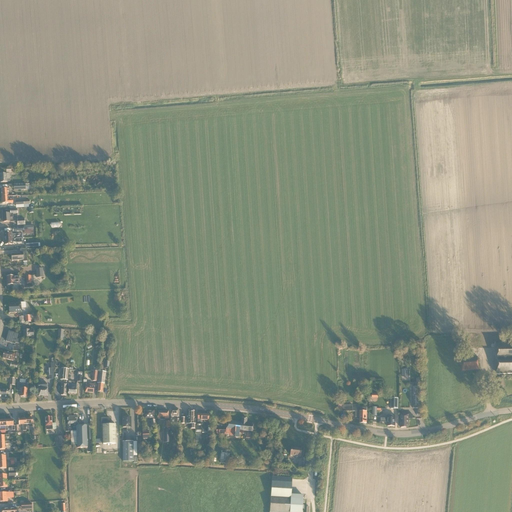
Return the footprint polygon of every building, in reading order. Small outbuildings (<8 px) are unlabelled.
[(7,182),(10,181),(10,179),(10,174),(9,174),(7,174),(0,174),(1,183),(7,182)] [(17,210),(7,210),(3,210),(3,214),(3,222),(10,222),(10,217),(13,217),(13,214),(17,214),(17,210)] [(27,262),(26,249),(20,250),(20,253),(12,254),(12,261),(23,260),(23,262),(27,262)] [(23,284),(34,284),(34,275),(26,276),(26,279),(23,280),(23,284)] [(8,285),(14,285),(19,284),(19,276),(14,276),(7,277),(8,285)] [(22,312),(21,306),(21,303),(9,304),(10,313),(22,312)] [(15,344),(15,346),(13,346),(13,351),(19,352),(20,344),(19,343),(20,340),(17,339),(18,334),(9,331),(6,341),(15,344)] [(511,342),(495,343),(496,374),(511,374),(511,342)] [(14,361),(15,354),(4,352),(3,358),(14,361)] [(462,371),(479,369),(478,357),(461,358),(462,371)] [(104,384),(106,372),(99,371),(98,383),(98,392),(103,392),(104,384)] [(25,383),(26,380),(20,380),(20,383),(18,383),(17,391),(21,391),(20,397),(27,397),(28,389),(28,384),(25,383)] [(76,394),(77,384),(74,384),(74,381),(68,381),(68,393),(76,394)] [(413,408),(421,408),(421,386),(418,386),(417,383),(411,383),(411,387),(413,387),(413,408)] [(39,396),(48,396),(48,388),(47,384),(37,384),(37,388),(37,392),(38,392),(39,396)] [(94,393),(94,384),(86,384),(85,392),(94,393)] [(0,398),(10,399),(10,390),(0,389),(0,398)] [(356,417),(360,417),(360,423),(367,424),(367,412),(367,408),(353,408),(353,406),(349,405),(344,405),(344,402),(341,402),(341,403),(338,403),(338,411),(343,411),(343,412),(353,412),(356,412),(356,417)] [(151,421),(151,426),(151,428),(155,428),(155,426),(155,420),(154,420),(154,418),(154,411),(145,411),(145,418),(150,418),(150,421),(151,421)] [(157,419),(161,419),(161,420),(164,420),(164,419),(168,419),(168,411),(158,411),(157,419)] [(194,417),(194,411),(188,411),(188,417),(187,417),(186,424),(191,424),(191,429),(195,429),(195,423),(196,423),(196,420),(194,420),(194,417)] [(201,433),(201,420),(209,420),(209,415),(201,415),(201,414),(198,414),(197,424),(196,424),(195,432),(201,433)] [(65,432),(73,431),(76,431),(76,424),(78,424),(77,415),(72,415),(72,416),(67,416),(68,424),(65,424),(65,432)] [(407,426),(409,425),(409,415),(401,415),(401,428),(407,428),(407,426)] [(395,427),(395,416),(388,416),(388,418),(380,418),(380,423),(388,423),(387,427),(395,427)] [(45,418),(46,426),(46,430),(56,429),(56,423),(52,424),(52,417),(45,418)] [(103,444),(116,444),(116,424),(110,424),(110,418),(101,418),(101,425),(103,425),(103,426),(103,428),(103,444)] [(226,434),(230,435),(230,436),(235,436),(235,437),(239,438),(240,434),(245,434),(245,436),(246,436),(246,438),(252,439),(253,425),(246,425),(247,419),(242,418),(241,422),(228,420),(227,431),(226,434)] [(0,432),(0,433),(5,433),(5,434),(8,434),(8,431),(8,426),(7,426),(6,421),(0,420),(0,432)] [(7,426),(8,426),(12,426),(12,431),(15,430),(15,426),(13,426),(13,420),(6,421),(7,426)] [(77,432),(73,432),(70,432),(71,445),(75,445),(75,448),(87,448),(87,426),(77,426),(77,432)] [(0,436),(0,443),(5,443),(5,442),(4,438),(9,437),(9,435),(4,435),(4,436),(0,436)] [(9,441),(5,442),(5,443),(0,443),(0,449),(5,450),(5,447),(11,447),(11,450),(12,450),(16,450),(17,449),(17,444),(18,444),(18,442),(13,442),(9,442),(9,441)] [(123,462),(133,461),(133,441),(123,442),(123,462)] [(301,457),(302,448),(291,447),(290,455),(301,457)] [(227,464),(228,454),(221,453),(220,463),(227,464)] [(301,511),(303,503),(305,503),(305,500),(303,500),(303,499),(303,495),(291,495),(292,483),(272,481),(271,497),(269,511),(301,511)] [(7,498),(10,498),(14,498),(13,493),(10,493),(7,493),(0,493),(0,498),(0,502),(8,502),(7,498)]
